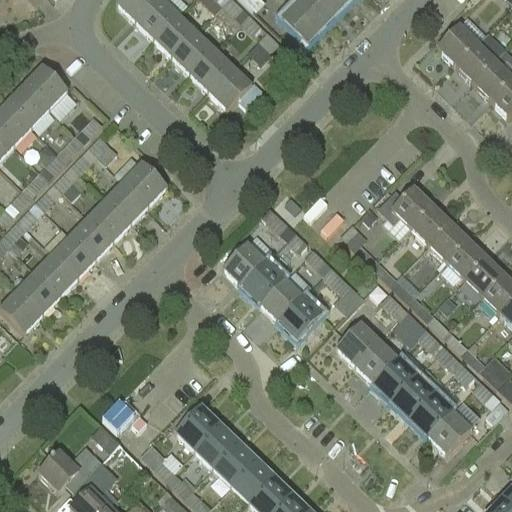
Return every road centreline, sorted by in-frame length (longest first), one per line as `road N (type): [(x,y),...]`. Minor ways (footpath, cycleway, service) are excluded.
road 1 (residential): [(362,511),(258,407),(235,349),(151,276)]
road 2 (residential): [(236,189),(89,50),(83,24)]
road 3 (residential): [(373,52),(466,153),(480,195),(511,226)]
road 4 (residential): [(0,438),(151,276)]
road 5 (residential): [(236,189),(373,52)]
road 6 (residential): [(511,434),(454,490),(413,511)]
road 7 (residential): [(151,276),(236,189)]
